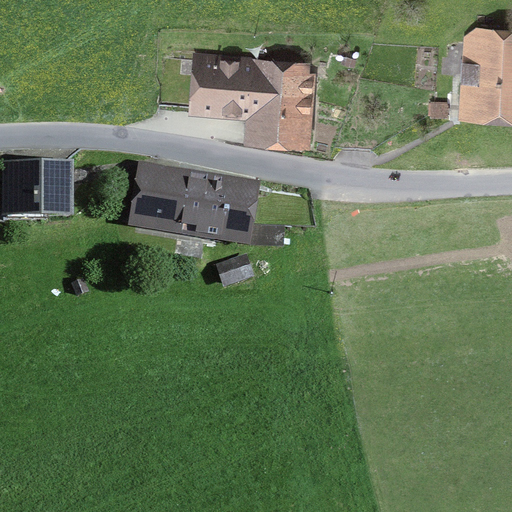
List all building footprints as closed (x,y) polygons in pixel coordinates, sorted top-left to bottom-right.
[(463,81),(462,106),(511,108),(511,34),(473,32),(472,44),(481,44),(481,52),(478,52),(477,82),(463,81)] [(251,113),(254,65),(200,61),(196,108),(251,113)] [(315,75),(261,71),(255,134),(298,138),(302,85),(314,86),(315,75)] [(17,211),(67,211),(67,168),(10,169),(9,167),(7,167),(8,204),(17,203),(17,211)] [(143,174),(133,224),(182,233),(183,224),(243,235),(252,183),(232,179),(230,190),(143,174)] [(283,228),(253,226),(252,244),(282,246),(283,228)] [(244,258),(220,267),(226,285),(250,276),(244,258)]
